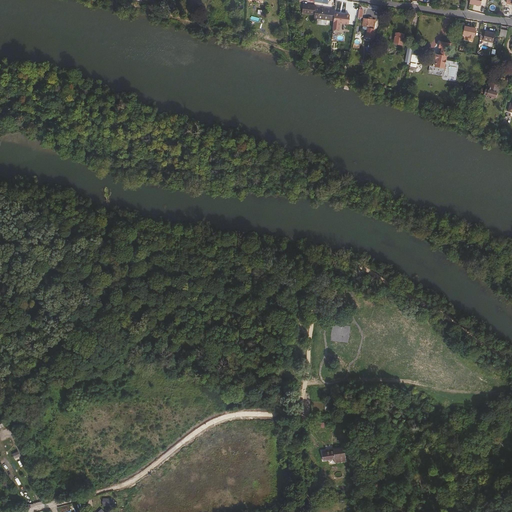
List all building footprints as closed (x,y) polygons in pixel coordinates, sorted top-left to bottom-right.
[(332,18),(333,8),(321,6),(321,5),(313,4),(313,3),(301,0),(299,10),(312,12),(311,15),(332,18)] [(347,23),(348,14),(334,12),(331,29),(338,29),(339,22),(347,23)] [(372,35),(373,31),(371,30),(372,18),(362,16),(361,23),(368,24),(368,26),(365,26),(364,34),(372,35)] [(474,25),(463,22),(461,32),(472,34),(474,25)] [(480,27),(478,35),(490,38),(492,30),(480,27)] [(498,27),(497,34),(504,35),(505,28),(498,27)] [(392,41),(400,43),(401,40),(403,40),(404,36),(402,35),(402,32),(394,30),(392,41)] [(433,63),(433,64),(442,66),(444,54),(445,54),(446,49),(445,46),(448,43),(449,41),(438,39),(437,45),(440,45),(439,53),(433,52),(431,63),(433,63)] [(408,60),(411,44),(406,43),(403,58),(408,60)] [(411,58),(416,59),(417,55),(421,56),(422,47),(413,46),(411,58)] [(483,86),(482,91),(490,93),(489,96),(493,97),(493,94),(495,95),(496,90),(495,90),(497,82),(495,81),(494,80),(490,79),(488,81),(486,87),(483,86)] [(326,450),(321,450),(322,459),(334,459),(334,463),(345,462),(344,449),(333,450),(333,451),(326,452),(326,450)]
